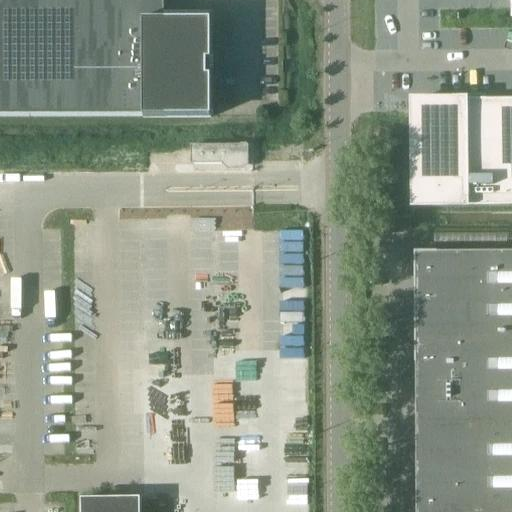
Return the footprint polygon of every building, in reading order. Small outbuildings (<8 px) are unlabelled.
[(211,61),(211,20),(144,20),(144,0),(0,0),(0,116),(211,117),(211,77),(207,77),(207,60),(211,61)] [(456,101),(413,102),(414,180),(413,180),(413,208),(511,207),(511,99),(456,100),(456,101)] [(227,164),(230,166),(243,166),(245,163),(245,145),(194,146),(194,164),(227,164)] [(418,511),(511,511),(511,253),(417,253),(418,511)] [(81,511),(141,511),(141,498),(82,499),(81,511)]
